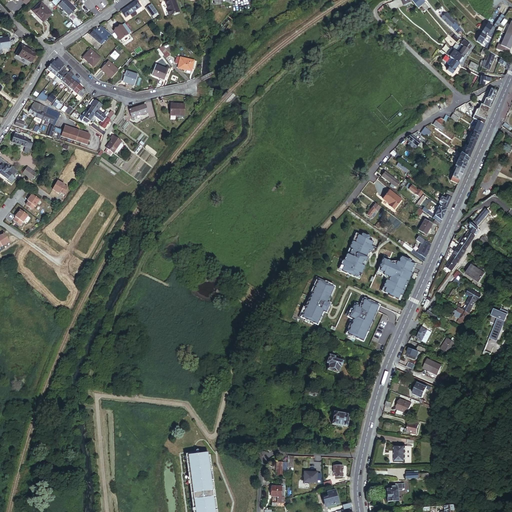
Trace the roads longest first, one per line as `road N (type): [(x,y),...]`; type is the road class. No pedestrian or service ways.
road 1 (secondary): [(359,511),(362,456),(387,363),(508,85)]
road 2 (residential): [(356,194),(403,137),(498,81),(508,85)]
road 3 (residential): [(57,47),(97,88),(125,97),(200,81)]
